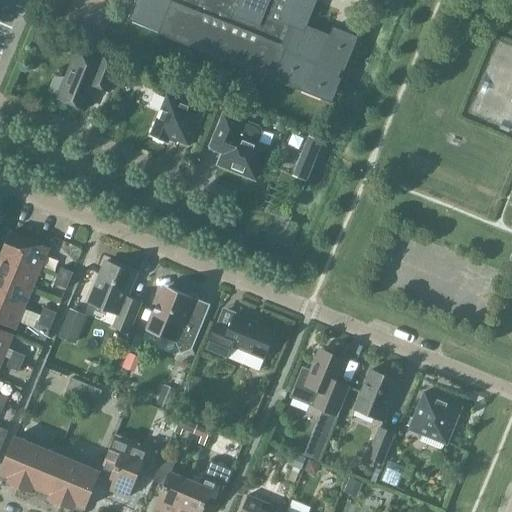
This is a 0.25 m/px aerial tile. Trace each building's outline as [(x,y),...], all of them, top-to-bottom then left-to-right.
[(135,0),(129,18),(159,31),(159,32),(320,97),(332,102),(342,77),(339,76),(342,68),(345,70),(360,32),(348,28),(335,22),(332,30),(308,20),(315,0),(135,0)] [(37,30),(33,40),(49,46),(53,36),(37,30)] [(99,57),(96,64),(76,56),(58,98),(86,110),(96,86),(110,91),(121,66),(99,57)] [(138,69),(124,71),(126,85),(140,83),(138,69)] [(186,145),(201,109),(168,96),(151,136),(166,142),(167,139),(176,143),(176,141),(186,145)] [(214,139),(228,145),(220,165),(256,179),(268,148),(258,144),(262,135),(261,130),(259,128),(224,113),(214,139)] [(309,138),(297,166),(309,172),(321,143),(309,138)] [(383,193),(375,190),(372,199),(379,202),(383,193)] [(11,232),(2,253),(41,269),(50,249),(11,232)] [(2,253),(0,258),(0,275),(33,289),(41,269),(2,253)] [(89,302),(119,315),(114,327),(129,333),(141,303),(127,298),(137,274),(106,262),(89,302)] [(57,276),(70,282),(73,273),(61,268),(57,276)] [(0,275),(0,298),(24,309),(33,289),(0,275)] [(57,276),(54,285),(66,290),(70,282),(57,276)] [(163,291),(146,330),(176,342),(181,354),(193,349),(211,305),(169,288),(163,291)] [(0,322),(16,329),(24,309),(0,298),(0,322)] [(57,313),(44,308),(41,316),(53,322),(57,313)] [(61,337),(77,343),(88,317),(72,310),(61,337)] [(217,325),(207,349),(228,357),(232,346),(264,359),(276,331),(236,315),(230,330),(217,325)] [(41,316),(37,325),(50,330),(53,322),(41,316)] [(0,354),(5,357),(14,335),(0,329),(0,354)] [(145,367),(152,346),(134,341),(128,361),(145,367)] [(350,388),(337,382),(346,360),(342,358),(341,356),(333,353),(331,354),(320,350),(311,373),(303,370),(292,397),(312,405),(324,410),(338,416),(350,388)] [(23,364),(26,356),(14,351),(10,359),(23,364)] [(20,372),(23,364),(10,359),(7,367),(20,372)] [(371,370),(355,409),(385,421),(390,408),(389,407),(399,382),(371,370)] [(87,385),(72,378),(64,398),(79,404),(87,385)] [(199,383),(189,383),(190,395),(200,394),(199,383)] [(79,404),(95,410),(103,391),(87,385),(79,404)] [(163,389),(155,406),(169,412),(176,395),(163,389)] [(410,429),(447,445),(462,408),(425,392),(410,429)] [(0,404),(5,406),(9,398),(0,394),(0,404)] [(198,425),(180,418),(174,433),(182,436),(184,431),(194,435),(198,425)] [(0,427),(0,438),(5,441),(9,431),(0,427)] [(380,428),(368,458),(383,464),(395,434),(380,428)] [(321,461),(331,435),(317,429),(306,455),(321,461)] [(101,471),(112,476),(107,489),(128,498),(138,475),(146,479),(158,451),(116,434),(106,460),(101,471)] [(33,487),(43,491),(58,454),(15,437),(0,473),(10,478),(8,483),(20,487),(31,492),(33,487)] [(101,472),(79,463),(58,454),(43,491),(52,495),(50,500),(73,510),(75,505),(86,509),(101,472)] [(155,509),(162,511),(178,511),(191,480),(172,472),(177,459),(165,454),(154,480),(165,485),(155,509)] [(299,455),(294,468),(301,471),(307,458),(299,455)] [(393,459),(390,469),(405,474),(408,464),(393,459)] [(202,511),(207,502),(218,507),(229,481),(233,469),(211,460),(205,476),(203,480),(193,476),(191,480),(178,511),(202,511)] [(310,461),(306,472),(312,474),(318,471),(320,465),(310,461)] [(350,480),(345,492),(358,498),(363,485),(350,480)] [(265,502),(249,495),(241,511),(272,511),(274,509),(272,505),(265,502)]
